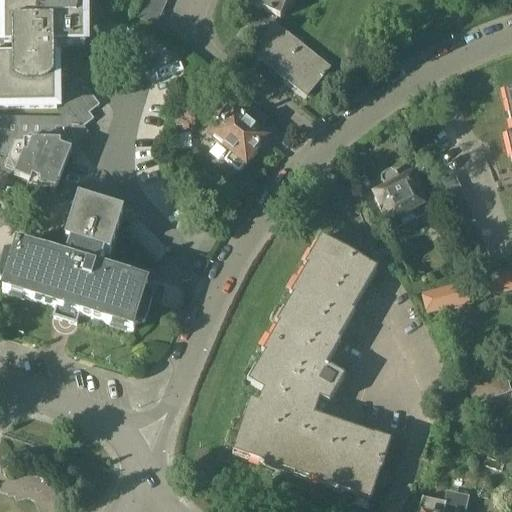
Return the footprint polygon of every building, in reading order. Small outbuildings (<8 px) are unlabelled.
[(0,110),(59,110),(59,47),(87,47),(86,0),(6,0),(7,48),(15,48),(15,58),(0,58),(0,110)] [(157,0),(144,0),(141,7),(163,16),(168,5),(157,0)] [(276,24),(278,19),(281,20),(288,5),(289,6),(290,5),(285,3),(285,0),(246,0),(246,1),(242,0),(241,0),(241,2),(258,10),(249,30),(262,41),(276,24)] [(158,28),(163,16),(141,7),(136,18),(158,28)] [(282,72),(302,48),(294,42),(295,40),(276,24),(262,41),(252,54),(270,68),(273,64),(282,72)] [(303,46),(302,48),(282,72),(279,76),(297,90),(300,87),(310,95),(307,98),(308,99),(332,69),(331,69),(330,70),(322,64),(323,62),(303,46)] [(206,106),(224,84),(208,72),(202,68),(187,87),(192,91),(191,93),(206,106)] [(79,77),(73,92),(90,115),(101,107),(79,77)] [(67,106),(85,129),(95,121),(90,115),(73,92),(67,106)] [(85,129),(67,106),(62,118),(60,118),(78,144),(89,135),(85,129)] [(257,152),(267,140),(228,109),(218,121),(223,126),(213,138),(233,154),(226,163),(240,174),(249,162),(253,162),(258,156),(257,152)] [(18,142),(29,142),(30,143),(65,145),(65,149),(77,154),(83,149),(78,144),(60,118),(0,117),(0,151),(12,157),(18,142)] [(71,158),(77,154),(65,149),(65,145),(30,143),(16,177),(32,183),(29,189),(59,190),(71,158)] [(438,189),(442,200),(459,188),(462,186),(455,177),(457,175),(457,174),(438,189)] [(395,231),(431,213),(418,188),(420,187),(416,178),(414,179),(412,175),(376,193),(378,197),(376,198),(380,207),(382,206),(395,231)] [(467,197),(459,188),(442,200),(447,211),(464,200),(467,197)] [(471,209),(464,200),(447,211),(452,224),(468,211),(471,209)] [(67,263),(20,248),(17,256),(8,258),(1,280),(8,287),(5,294),(59,311),(56,320),(79,327),(82,318),(135,334),(138,327),(147,325),(154,302),(147,295),(150,288),(101,273),(107,256),(112,257),(124,216),(80,202),(68,244),(72,245),(67,263)] [(465,229),(473,222),(476,220),(468,211),(452,224),(457,236),(465,229)] [(462,248),(478,234),(481,231),(473,222),(465,229),(457,236),(462,248)] [(466,259),(485,243),(478,234),(462,248),(466,259)] [(274,342),(268,353),(258,369),(260,371),(252,385),(265,393),(260,405),(252,402),(235,451),(250,457),(249,460),(357,496),(357,494),(373,499),(392,444),(324,420),(329,408),(344,382),(326,371),(342,344),(340,342),(356,315),(354,313),(379,272),(324,239),(306,268),(309,269),(292,297),(295,298),(286,312),(289,313),(272,341),(274,342)] [(471,270),(487,256),(490,254),(485,243),(466,259),(471,270)] [(474,279),(489,276),(498,274),(495,265),(487,256),(471,270),(474,279)] [(511,270),(498,274),(489,276),(495,298),(511,293),(511,270)] [(465,285),(421,296),(426,316),(470,305),(465,285)] [(511,394),(505,374),(466,382),(473,406),(511,394)] [(459,396),(453,413),(457,415),(454,424),(464,428),(472,408),(459,396)] [(445,511),(447,505),(424,499),(419,511),(445,511)]
